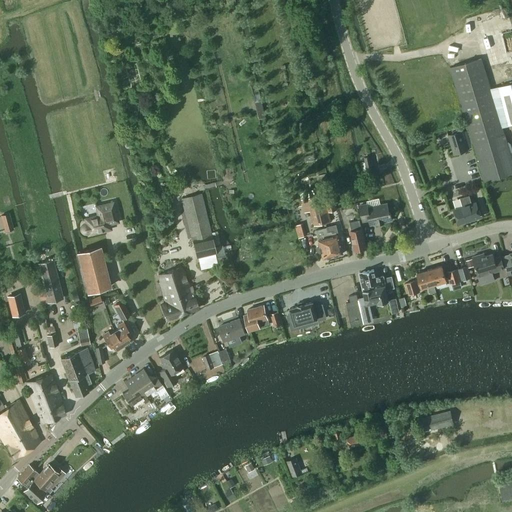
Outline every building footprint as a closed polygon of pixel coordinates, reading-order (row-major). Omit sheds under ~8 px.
[(511,155),(482,57),(450,67),(449,67),(484,183),(511,174),(511,155)] [(468,150),(462,131),(448,135),(454,154),(468,150)] [(364,159),(362,159),(361,159),(364,171),(367,170),(368,174),(375,173),(371,155),(364,157),(364,159)] [(191,237),(191,240),(192,240),(212,235),(202,193),(181,198),(184,211),(181,212),(187,238),(191,237)] [(476,202),(472,204),(469,195),(460,198),(463,206),(455,209),(459,223),(481,217),(476,202)] [(331,222),(328,211),(326,202),(326,201),(325,201),(325,198),(318,200),(319,203),(313,204),(311,197),(301,200),(305,212),(310,211),(314,226),(331,222)] [(326,202),(328,211),(335,209),(332,200),(326,202)] [(111,223),(119,221),(115,202),(98,206),(100,215),(87,218),(88,223),(86,223),(84,224),(83,226),(82,229),(84,231),(86,232),(88,233),(90,232),(90,234),(108,229),(109,229),(111,226),(111,225),(111,224),(111,223)] [(388,203),(372,206),(368,207),(367,203),(360,205),(363,221),(370,219),(371,224),(377,223),(377,224),(384,222),(384,221),(392,220),(391,211),(389,211),(388,203)] [(9,213),(0,216),(5,231),(13,229),(9,213)] [(355,250),(356,250),(357,250),(358,251),(360,251),(361,249),(366,247),(362,228),(361,228),(359,219),(350,221),(352,230),(350,231),(355,250)] [(326,226),(334,255),(344,253),(338,233),(336,224),(326,226)] [(334,255),(326,226),(316,229),(320,245),(318,245),(317,248),(318,251),(319,253),(322,252),(323,258),(334,255)] [(217,253),(212,235),(192,240),(196,258),(217,253)] [(78,252),(88,291),(111,285),(102,246),(78,252)] [(472,256),(477,271),(479,277),(504,269),(500,256),(494,257),(493,253),(484,256),(483,253),(472,256)] [(54,259),(37,263),(46,297),(62,293),(54,259)] [(430,269),(434,284),(447,280),(442,265),(430,269)] [(459,268),(463,280),(471,277),(468,268),(468,265),(459,268)] [(195,296),(193,297),(183,266),(158,274),(166,303),(161,304),(165,318),(199,308),(195,296)] [(458,268),(446,272),(450,284),(462,281),(458,268)] [(374,269),(360,273),(360,274),(362,283),(368,282),(369,284),(377,282),(378,286),(385,284),(387,289),(394,288),(391,276),(383,277),(383,276),(376,277),(374,270),(374,269)] [(436,291),(434,284),(430,269),(417,273),(422,288),(428,286),(430,293),(436,291)] [(417,279),(405,283),(408,295),(421,292),(417,279)] [(368,282),(362,283),(363,289),(365,298),(359,299),(362,312),(368,310),(367,303),(377,301),(377,303),(390,300),(389,299),(389,300),(387,289),(385,284),(378,286),(377,282),(369,284),(368,282)] [(20,292),(7,296),(12,317),(25,314),(20,292)] [(346,302),(350,318),(351,326),(363,324),(361,315),(358,300),(357,294),(349,296),(350,301),(346,302)] [(100,295),(88,300),(91,308),(103,303),(100,295)] [(123,300),(114,304),(122,318),(130,314),(123,300)] [(314,307),(313,302),(305,304),(304,303),(298,305),(298,306),(290,308),(292,314),(288,315),(292,329),(300,327),(299,323),(317,319),(317,320),(326,318),(322,304),(314,307)] [(260,327),(258,320),(268,317),(264,304),(248,309),(249,313),(245,314),(250,330),(260,327)] [(271,314),(274,325),(275,327),(282,324),(278,312),(271,314)] [(224,341),(246,333),(240,318),(218,326),(224,341)] [(115,330),(124,345),(132,341),(128,335),(131,334),(123,321),(118,325),(119,327),(115,330)] [(19,327),(11,330),(13,338),(21,335),(19,327)] [(90,344),(86,327),(77,329),(81,346),(90,344)] [(117,350),(124,345),(115,330),(110,333),(109,330),(103,334),(111,347),(113,345),(117,350)] [(58,345),(55,333),(46,336),(49,347),(58,345)] [(99,364),(105,363),(102,346),(95,348),(99,364)] [(96,370),(87,347),(61,357),(75,396),(88,391),(85,385),(91,382),(87,373),(96,370)] [(219,351),(223,363),(231,361),(226,348),(219,351)] [(173,349),(159,357),(165,368),(159,372),(167,385),(177,380),(172,372),(182,366),(173,349)] [(209,353),(210,353),(215,367),(223,364),(223,363),(219,351),(218,350),(209,353)] [(215,367),(210,353),(202,356),(207,369),(215,367)] [(26,381),(20,363),(14,365),(19,383),(26,381)] [(133,375),(146,392),(147,393),(155,388),(157,391),(163,386),(156,376),(151,380),(144,368),(133,375)] [(63,403),(52,373),(25,382),(37,412),(42,424),(65,414),(65,413),(62,404),(63,403)] [(130,405),(147,393),(146,392),(133,375),(124,381),(129,388),(122,393),(130,405)] [(5,408),(0,399),(0,437),(4,445),(6,444),(11,455),(12,455),(14,458),(21,453),(40,442),(29,419),(19,399),(5,408)] [(450,410),(421,417),(424,432),(453,424),(454,424),(451,410),(450,410)] [(364,435),(347,438),(349,445),(355,443),(355,446),(366,444),(364,435)] [(270,455),(261,459),(264,465),(273,461),(270,455)] [(251,462),(245,465),(249,472),(255,469),(251,462)] [(29,464),(23,471),(37,483),(46,492),(51,496),(49,493),(52,489),(51,488),(56,482),(64,473),(58,467),(55,470),(48,463),(39,474),(36,472),(37,471),(29,464)] [(299,465),(289,469),(292,477),(302,473),(299,465)] [(23,471),(16,478),(27,487),(23,491),(37,503),(46,492),(37,483),(23,471)] [(511,475),(498,479),(502,500),(511,497),(511,475)] [(231,479),(227,481),(230,488),(235,485),(231,479)] [(231,489),(225,492),(230,500),(235,497),(231,489)] [(188,503),(181,507),(184,511),(192,511),(193,511),(188,503)]
